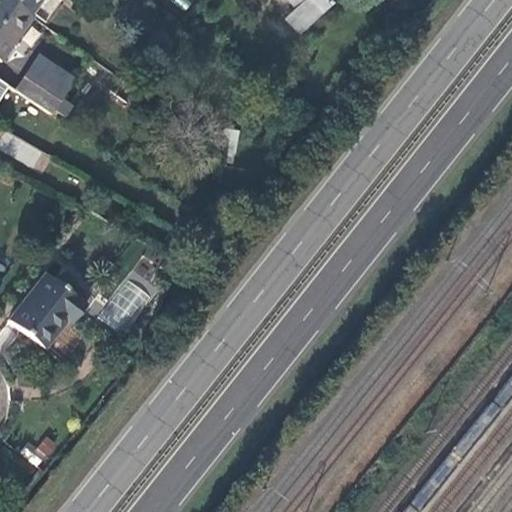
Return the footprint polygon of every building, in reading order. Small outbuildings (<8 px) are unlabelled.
[(31,13),(12,0),(0,0),(0,59),(2,61),(34,15),(31,13)] [(12,0),(31,13),(39,0),(12,0)] [(287,0),(296,8),(285,18),(300,34),(333,0),(287,0)] [(28,72),(62,94),(73,79),(39,56),(28,72)] [(28,72),(15,89),(50,113),(62,94),(28,72)] [(0,149),(40,170),(48,154),(4,132),(0,140),(0,149)] [(66,320),(70,323),(84,305),(45,274),(9,321),(28,336),(43,348),(66,320)] [(134,284),(99,310),(112,327),(147,302),(134,284)] [(26,451),(31,463),(56,452),(51,440),(26,451)]
